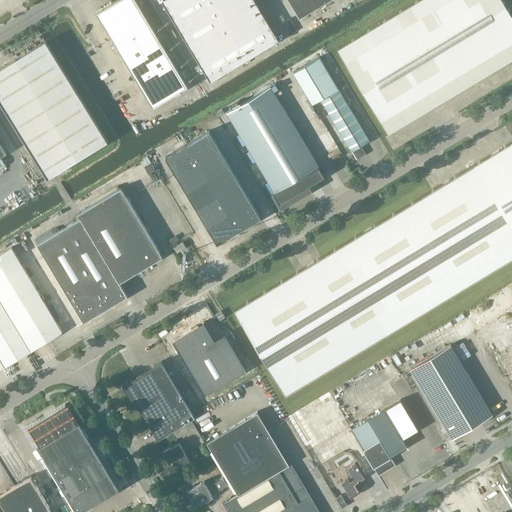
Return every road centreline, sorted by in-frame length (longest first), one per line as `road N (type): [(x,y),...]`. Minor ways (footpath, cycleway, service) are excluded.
road 1 (unclassified): [(80,360),(511,101)]
road 2 (unclassified): [(166,511),(80,360)]
road 3 (unclassified): [(387,511),(511,437)]
